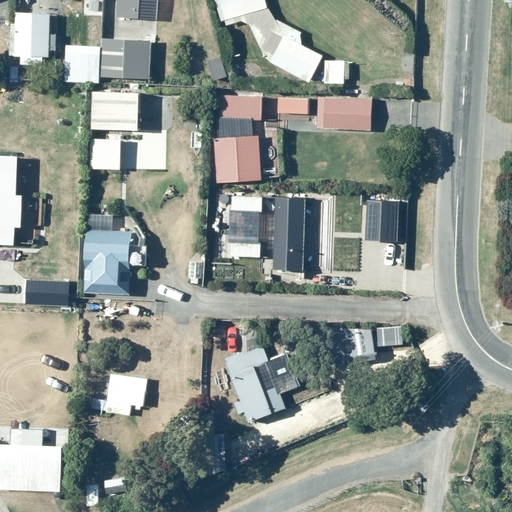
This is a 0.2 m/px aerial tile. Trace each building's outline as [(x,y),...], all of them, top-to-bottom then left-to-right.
[(166,0),(107,0),(106,24),(149,26),(149,19),(165,20),(166,0)] [(251,18),(267,51),(274,63),(315,79),(326,50),(302,41),(308,28),(280,17),(272,6),(270,0),(222,0),(227,18),(229,24),(251,18)] [(57,11),(19,9),(15,78),(53,80),(57,11)] [(106,49),(105,67),(155,69),(157,38),(107,36),(106,49)] [(105,67),(106,49),(70,47),(69,79),(105,81),(105,67)] [(232,75),(226,54),(212,58),(218,79),(232,75)] [(351,59),(330,57),(328,80),(348,82),(351,59)] [(149,89),(99,88),(98,126),(148,127),(149,89)] [(271,171),(279,171),(280,131),(268,130),(269,90),(225,89),(224,134),(220,134),(219,178),(270,179),(271,171)] [(314,112),(314,95),(286,95),(285,112),(314,112)] [(378,97),(320,95),(319,125),(377,128),(378,97)] [(126,168),(129,138),(98,135),(95,166),(126,168)] [(27,154),(0,152),(0,239),(39,241),(41,193),(25,192),(27,154)] [(267,255),(270,194),(237,194),(237,207),(222,207),(221,239),(236,239),(236,254),(267,255)] [(151,231),(133,230),(134,211),(95,209),(92,258),(90,288),(137,290),(138,270),(149,271),(151,231)] [(229,355),(244,398),(238,400),(242,413),(249,410),(252,420),(305,401),(294,370),(279,376),(266,341),(229,355)] [(153,376),(115,371),(112,398),(97,396),(95,408),(134,414),(136,403),(149,404),(153,376)] [(68,489),(70,443),(2,441),(0,486),(68,489)]
